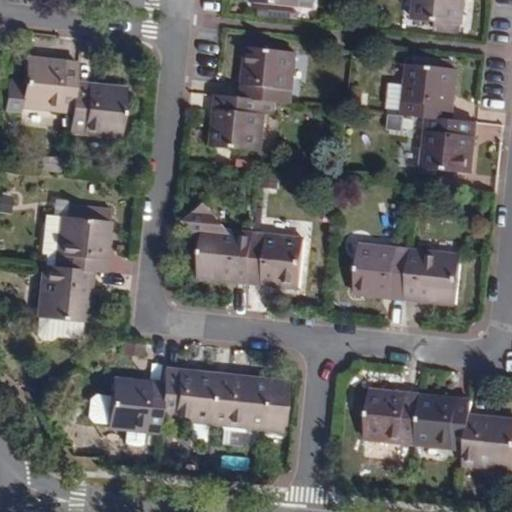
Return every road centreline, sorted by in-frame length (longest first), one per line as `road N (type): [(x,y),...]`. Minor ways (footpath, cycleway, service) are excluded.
road 1 (residential): [(179,20),(149,314),(327,334)]
road 2 (residential): [(327,334),(494,353),(511,186)]
road 3 (tertiary): [(197,511),(9,495)]
road 4 (residential): [(0,0),(179,20)]
road 5 (residential): [(306,511),(327,334)]
